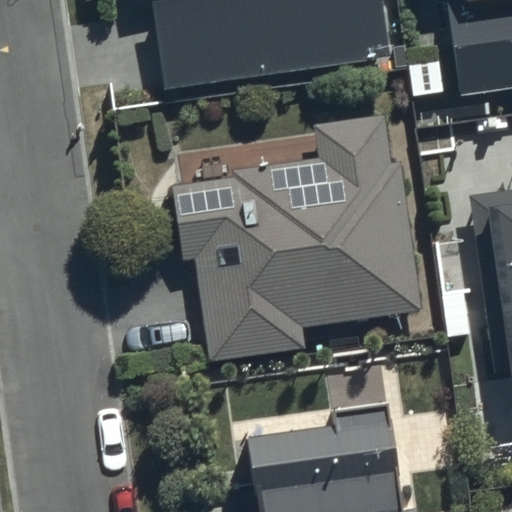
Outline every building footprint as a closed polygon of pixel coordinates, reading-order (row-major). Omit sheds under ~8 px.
[(154,0),(166,80),(393,48),(386,0),(154,0)] [(511,0),(450,0),(464,85),(511,78),(511,0)] [(241,167),(175,174),(184,251),(198,249),(210,351),(305,340),(303,316),(423,302),(405,153),(394,154),(388,105),(318,113),(322,150),(240,159),(241,167)] [(511,181),(472,187),(494,367),(511,364),(511,181)] [(337,409),(253,422),(262,482),(241,485),(245,511),(419,511),(398,380),(334,390),(337,409)]
